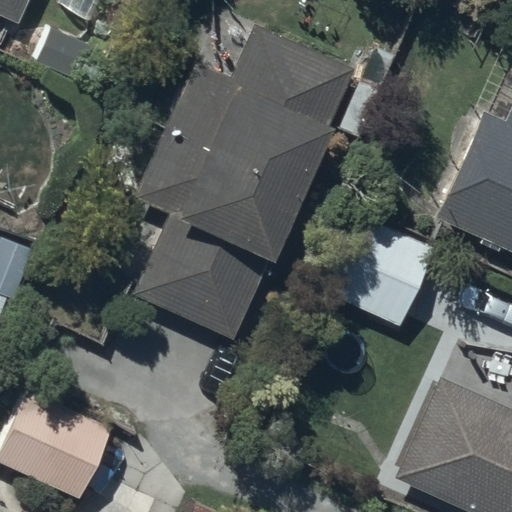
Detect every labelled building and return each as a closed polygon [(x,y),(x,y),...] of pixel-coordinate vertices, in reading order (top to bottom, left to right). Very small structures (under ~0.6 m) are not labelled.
[(0,0),(0,20),(13,26),(24,0),(0,0)] [(100,0),(59,0),(56,8),(90,23),(100,0)] [(91,45),(48,25),(30,63),(72,83),(91,45)] [(127,293),(226,338),(349,70),(249,25),(224,81),(188,65),(126,200),(163,217),(127,293)] [(479,114),(431,218),(511,255),(511,99),(501,124),(479,114)] [(355,214),(319,294),(336,302),(333,309),(363,323),(366,316),(394,329),(431,248),(355,214)] [(0,321),(27,250),(0,239),(0,348),(4,337),(0,335),(0,321)] [(511,511),(511,413),(435,379),(389,480),(460,511),(511,511)] [(22,390),(0,437),(0,467),(75,501),(108,429),(22,390)]
